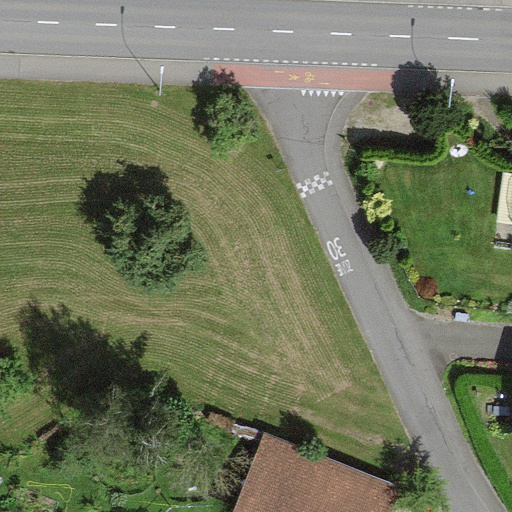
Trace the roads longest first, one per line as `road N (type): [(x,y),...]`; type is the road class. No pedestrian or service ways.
road 1 (residential): [(469,511),(314,181),(302,31)]
road 2 (primary): [(0,20),(302,31)]
road 3 (primary): [(302,31),(511,40)]
